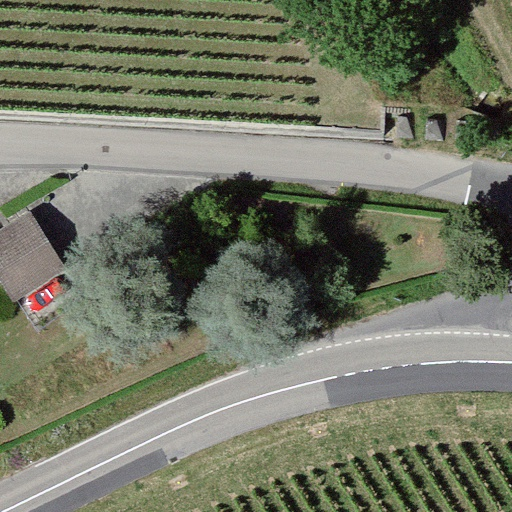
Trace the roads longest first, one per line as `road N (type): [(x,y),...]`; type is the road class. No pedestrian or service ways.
road 1 (residential): [(0,143),(381,166),(511,182)]
road 2 (tertiary): [(11,511),(204,417),(380,370)]
road 3 (residential): [(380,370),(429,322),(511,288)]
road 4 (tertiary): [(380,370),(511,364)]
